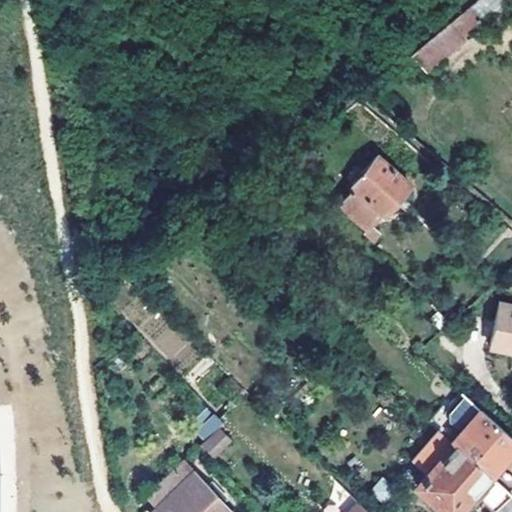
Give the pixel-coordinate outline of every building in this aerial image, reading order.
[(290,153),(305,169),(324,153),(310,138),(290,153)] [(341,201),(366,225),(363,229),(374,240),(386,227),(375,218),(383,208),(386,211),(406,189),(375,159),(354,182),(357,185),(341,201)] [(511,298),(499,295),(487,344),(511,350),(511,298)] [(219,386),(231,398),(238,389),(227,378),(219,386)] [(454,435),(490,468),(511,444),(511,429),(469,393),(462,388),(451,401),(447,397),(431,415),(454,435)] [(209,456),(232,444),(224,429),(201,441),(209,456)] [(511,486),(490,468),(454,435),(416,477),(453,510),(467,494),(478,503),(484,497),(497,508),(511,494),(511,486)] [(230,511),(195,475),(156,511),(230,511)] [(374,511),(362,500),(349,511),(374,511)]
